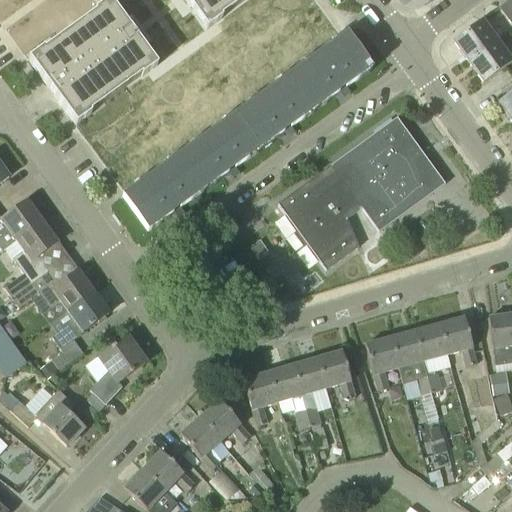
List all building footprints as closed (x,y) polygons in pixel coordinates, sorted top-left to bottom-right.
[(183,0),(206,31),(221,20),(219,19),(244,0),(183,0)] [(511,5),(509,1),(498,9),(511,27),(511,5)] [(43,51),(42,50),(27,61),(75,126),(90,115),(89,114),(140,77),(141,78),(156,67),(109,2),(94,13),(94,14),(43,51)] [(452,43),(467,64),(497,42),(482,21),(452,43)] [(370,70),(361,59),(345,36),(289,77),(314,111),(370,70)] [(483,85),(511,63),(497,42),(467,64),(483,85)] [(289,77),(234,117),(258,151),(314,111),(289,77)] [(511,93),(497,104),(511,124),(511,93)] [(258,151),(234,117),(178,157),(203,191),(258,151)] [(396,121),(375,136),(330,169),(332,171),(326,176),(324,172),(277,206),(296,233),(293,236),(302,248),(305,246),(325,273),(357,249),(346,222),(361,211),(378,234),(443,186),(396,121)] [(178,157),(124,197),(123,198),(147,232),(203,191),(178,157)] [(1,222),(0,221),(0,251),(1,253),(14,244),(41,224),(26,204),(1,222)] [(56,245),(41,224),(14,244),(22,254),(11,261),(22,276),(3,290),(10,300),(47,273),(37,259),(56,245)] [(251,253),(254,258),(257,260),(264,255),(267,253),(259,242),(258,241),(247,248),(251,253)] [(77,274),(58,288),(47,273),(10,300),(18,311),(37,296),(48,311),(58,304),(65,314),(93,295),(77,274)] [(81,336),(81,335),(108,316),(93,295),(65,314),(72,323),(50,339),(62,355),(51,363),(58,373),(82,356),(73,343),(81,336)] [(511,317),(487,320),(495,375),(511,372),(511,317)] [(463,320),(439,327),(447,358),(460,405),(467,403),(461,384),(459,385),(452,357),(460,355),(464,369),(476,366),(463,320)] [(439,327),(413,334),(422,365),(447,358),(439,327)] [(0,351),(10,345),(3,334),(0,336),(0,351)] [(413,334),(389,340),(398,372),(422,365),(413,334)] [(398,372),(389,340),(364,347),(377,393),(388,390),(383,375),(398,372)] [(117,385),(144,365),(128,342),(115,351),(114,349),(96,362),(105,375),(83,398),(99,413),(121,390),(117,385)] [(0,367),(18,355),(10,345),(0,351),(0,367)] [(354,400),(341,354),(316,361),(325,392),(339,388),(343,403),(354,400)] [(0,373),(4,380),(25,365),(18,355),(0,367),(0,373)] [(325,392),(316,361),(292,368),(301,400),(304,412),(309,429),(320,426),(311,397),(325,392)] [(46,381),(58,373),(51,363),(39,371),(46,381)] [(276,407),(288,403),(301,400),(292,368),(267,376),(276,407)] [(501,397),(505,396),(508,395),(505,374),(489,377),(492,398),(501,397)] [(242,383),(256,429),(266,426),(262,411),(276,407),(267,376),(242,383)] [(436,377),(425,379),(429,395),(440,393),(436,377)] [(419,398),(429,395),(425,379),(415,382),(419,398)] [(481,412),(487,410),(493,409),(492,401),(492,400),(489,384),(476,386),(480,407),(481,412)] [(83,431),(66,415),(73,407),(57,392),(51,399),(33,418),(36,420),(65,449),(83,431)] [(0,405),(9,413),(18,403),(9,395),(0,405)] [(426,423),(429,422),(437,420),(429,395),(419,398),(426,423)] [(33,418),(18,403),(9,413),(27,430),(36,420),(33,418)] [(241,447),(249,440),(218,403),(198,420),(219,445),(231,435),(241,447)] [(90,422),(97,415),(90,408),(83,416),(90,422)] [(309,429),(304,412),(293,415),(298,432),(309,429)] [(179,437),(210,474),(219,466),(209,454),(219,445),(198,420),(179,437)] [(431,440),(442,437),(439,428),(429,431),(431,440)] [(322,430),(310,433),(316,452),(328,449),(322,430)] [(511,442),(511,443),(496,455),(497,456),(504,464),(507,462),(511,457),(511,442)] [(159,454),(141,472),(165,495),(174,485),(185,496),(193,487),(159,454)] [(258,468),(248,476),(263,496),(264,497),(275,489),(258,468)] [(123,491),(144,511),(170,511),(176,506),(165,495),(141,472),(123,491)] [(218,472),(206,483),(224,501),(236,489),(218,472)] [(477,496),(490,485),(483,478),(471,488),(477,496)] [(256,500),(262,495),(255,486),(249,490),(256,500)] [(118,511),(98,500),(86,511),(118,511)]
